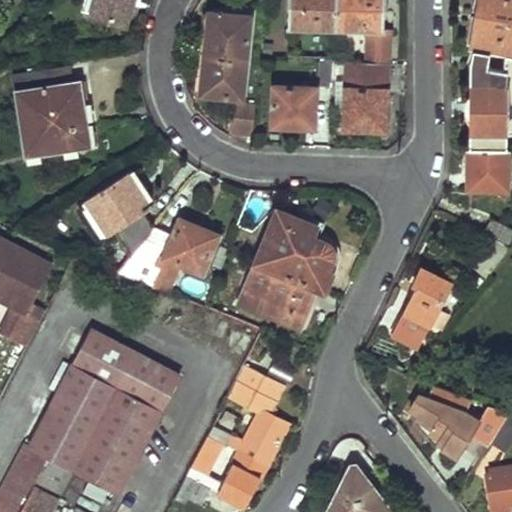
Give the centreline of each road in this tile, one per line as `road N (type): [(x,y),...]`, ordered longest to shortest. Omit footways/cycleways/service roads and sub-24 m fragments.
road 1 (residential): [(175,0),(160,63),(171,109),(197,143),(242,165),(421,174)]
road 2 (residential): [(341,383),(348,331),(421,174)]
road 3 (residential): [(421,174),(426,0)]
road 4 (residential): [(441,511),(341,383)]
road 5 (residential): [(277,511),(341,383)]
